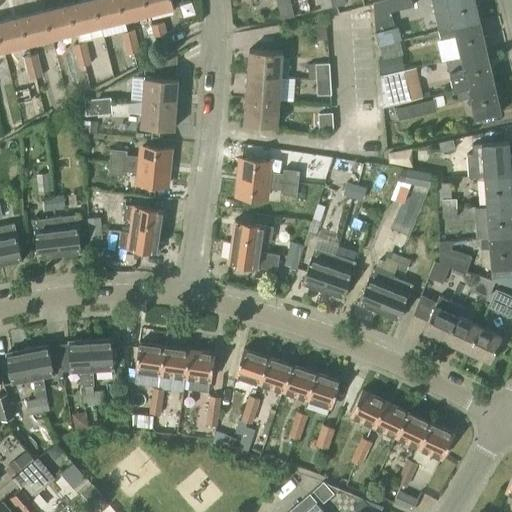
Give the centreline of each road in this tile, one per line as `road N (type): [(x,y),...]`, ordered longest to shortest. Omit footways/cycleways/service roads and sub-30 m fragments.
road 1 (residential): [(187,299),(303,328),(502,419)]
road 2 (residential): [(187,299),(213,78),(211,0)]
road 3 (residential): [(0,309),(72,296),(187,299)]
